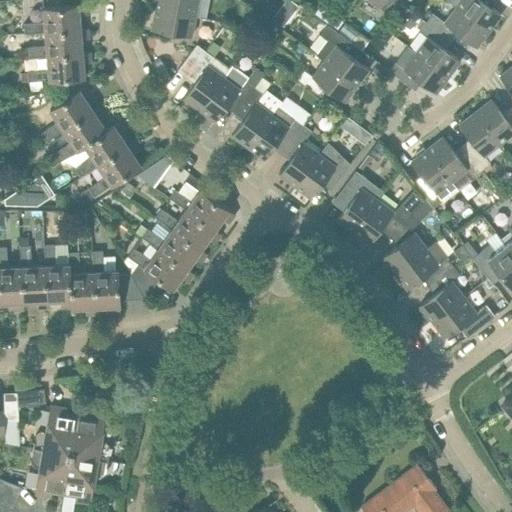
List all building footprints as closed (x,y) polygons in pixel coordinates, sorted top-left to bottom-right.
[(156,0),(155,8),(195,16),(198,0),(156,0)] [(369,0),(379,8),(381,5),(390,11),(398,0),(369,0)] [(482,0),(449,0),(456,5),(456,6),(489,30),(501,14),(482,0)] [(24,21),(24,29),(25,33),(88,28),(88,27),(81,28),(80,14),(85,14),(85,9),(87,9),(87,3),(43,6),(44,19),(24,21)] [(476,46),(488,30),(456,6),(444,21),(432,12),(426,21),(452,41),(452,40),(458,32),(476,46)] [(195,16),(155,8),(151,28),(191,36),(195,16)] [(443,35),(426,21),(419,29),(427,35),(415,51),(448,76),(460,60),(437,43),(443,35)] [(344,37),(338,31),(328,24),(321,33),(327,38),(316,53),(324,59),(357,84),(369,68),(338,45),(344,37)] [(89,33),(88,28),(25,33),(45,32),(46,45),(26,47),(27,57),(90,52),(90,51),(83,52),(81,39),(87,38),(86,33),(89,33)] [(221,46),(212,40),(189,73),(197,79),(184,97),(199,109),(230,68),(214,56),(221,46)] [(178,70),(186,76),(205,50),(197,43),(178,70)] [(448,76),(415,51),(403,67),(396,61),(389,70),(399,78),(405,69),(436,92),(448,76)] [(91,57),(90,52),(27,57),(47,56),(48,69),(28,71),(28,72),(20,73),(21,82),(65,78),(85,77),(83,62),(89,62),(88,57),(91,57)] [(357,84),(324,59),(312,75),(304,69),(298,78),(308,86),(314,78),(344,100),(357,84)] [(263,76),(262,76),(254,86),(247,96),(255,102),(232,134),(248,146),(282,101),(265,89),(281,67),(274,62),(263,76)] [(511,64),(499,75),(511,91),(511,64)] [(232,65),(199,109),(216,121),(239,90),(246,96),(247,96),(262,76),(254,70),(248,77),(232,65)] [(86,85),(80,89),(79,89),(50,109),(58,121),(41,133),(46,141),(99,105),(93,109),(85,98),(90,95),(87,90),(89,89),(86,85)] [(511,125),(491,98),(475,111),(500,142),(511,132),(511,125)] [(282,101),(248,146),(265,158),(287,127),(295,133),(303,123),(278,106),(282,101)] [(102,109),(99,105),(46,141),(47,141),(63,130),(71,141),(54,153),(60,161),(77,150),(106,129),(99,118),(103,115),(100,110),(102,109)] [(482,169),(490,162),(484,154),(500,142),(475,111),(459,123),(480,149),(471,156),(482,169)] [(348,116),(341,126),(354,135),(361,126),(348,116)] [(120,120),(106,129),(77,150),(84,145),(92,156),(75,168),(80,176),(134,140),(133,140),(127,144),(120,133),(124,130),(121,125),(123,124),(120,120)] [(311,130),(303,123),(295,133),(304,140),(279,173),(295,185),(319,152),(303,140),(311,130)] [(443,135),(427,148),(451,180),(467,167),(473,175),(482,169),(471,156),(463,162),(443,135)] [(136,144),(134,140),(80,176),(81,176),(98,165),(105,176),(88,188),(94,196),(111,185),(124,176),(141,165),(133,153),(137,150),(134,145),(136,144)] [(328,141),(321,150),(319,152),(295,185),(312,197),(325,179),(333,185),(350,163),(328,141)] [(370,153),(376,158),(384,146),(378,142),(370,153)] [(451,180),(426,148),(410,160),(425,179),(417,185),(426,197),(433,206),(442,200),(443,201),(459,189),(451,180)] [(167,152),(134,173),(153,186),(174,156),(167,152)] [(366,178),(356,170),(335,198),(346,206),(337,219),(353,230),(377,198),(383,189),(366,178)] [(42,172),(4,194),(4,204),(36,205),(54,193),(42,172)] [(175,188),(169,197),(215,229),(223,218),(227,221),(230,217),(232,218),(235,214),(200,188),(191,200),(175,188)] [(385,190),(383,189),(377,198),(353,230),(369,243),(393,210),(378,199),(385,190)] [(433,206),(426,197),(411,212),(403,221),(410,228),(433,206)] [(395,214),(403,221),(411,212),(403,205),(395,214)] [(155,217),(172,228),(201,249),(209,237),(214,241),(217,236),(218,237),(221,234),(185,209),(178,220),(161,208),(155,217)] [(140,223),(134,232),(158,248),(188,268),(195,257),(200,260),(203,256),(204,257),(207,253),(201,249),(172,228),(164,240),(140,223)] [(426,246),(414,231),(382,256),(394,271),(426,246)] [(435,241),(394,271),(407,288),(421,277),(427,285),(444,272),(453,265),(435,241)] [(489,243),(472,257),(489,278),(498,272),(511,289),(511,252),(505,244),(495,251),(489,243)] [(47,308),(44,244),(45,264),(31,265),(30,245),(20,246),(23,309),(24,309),(23,301),(37,301),(37,306),(42,306),(42,308),(47,308)] [(54,244),(44,244),(47,308),(48,308),(47,300),(61,299),(61,305),(66,305),(67,307),(71,306),(71,308),(72,308),(69,252),(68,252),(69,263),(55,264),(54,244)] [(23,309),(20,246),(21,266),(7,267),(6,246),(0,246),(0,302),(13,302),(13,307),(18,307),(18,309),(23,309)] [(194,272),(158,248),(150,260),(133,248),(127,256),(138,263),(130,274),(145,298),(159,278),(173,288),(181,277),(186,280),(189,275),(190,277),(194,272)] [(102,250),(93,251),(92,251),(93,271),(95,306),(109,306),(110,311),(115,311),(115,313),(120,313),(120,300),(145,298),(130,274),(118,274),(118,270),(103,270),(102,250)] [(95,314),(95,306),(93,271),(79,271),(78,251),(69,252),(72,308),(85,307),(86,312),(91,312),(91,314),(95,314)] [(438,290),(420,304),(432,320),(461,298),(464,295),(452,279),(460,273),(453,265),(444,272),(427,285),(428,285),(432,282),(438,290)] [(461,298),(432,320),(445,336),(462,323),(469,331),(491,314),(484,305),(476,311),(464,295),(461,298)] [(44,388),(16,392),(17,405),(18,405),(45,401),(44,388)] [(17,405),(16,392),(4,392),(4,411),(5,420),(18,420),(18,405),(17,405)] [(511,417),(511,395),(501,405),(511,417)] [(49,409),(46,429),(46,431),(41,430),(35,434),(33,447),(71,453),(76,424),(64,422),(66,412),(49,409)] [(88,426),(76,424),(71,453),(108,460),(110,447),(106,441),(101,440),(105,419),(90,416),(88,426)] [(71,453),(33,447),(31,460),(35,466),(40,466),(36,488),(45,489),(52,491),(53,485),(65,487),(71,453)] [(108,460),(71,453),(65,487),(77,489),(76,495),(91,498),(95,476),(101,477),(106,473),(108,460)] [(402,511),(415,502),(422,511),(451,511),(433,489),(436,487),(418,463),(361,506),(365,511),(402,511)] [(0,477),(0,490),(17,498),(22,486),(0,477)] [(0,490),(0,503),(13,509),(17,498),(0,490)] [(11,511),(13,509),(0,503),(0,511),(11,511)]
